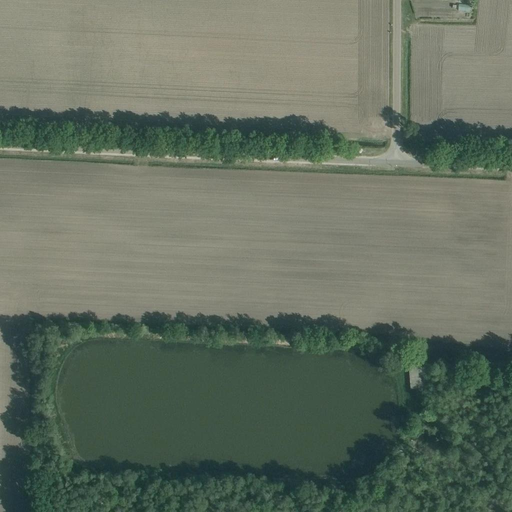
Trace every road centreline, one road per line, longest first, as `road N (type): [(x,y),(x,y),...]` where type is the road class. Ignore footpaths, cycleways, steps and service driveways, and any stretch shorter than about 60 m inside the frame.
road 1 (unclassified): [(397,163),(0,144)]
road 2 (unclassified): [(397,163),(397,0)]
